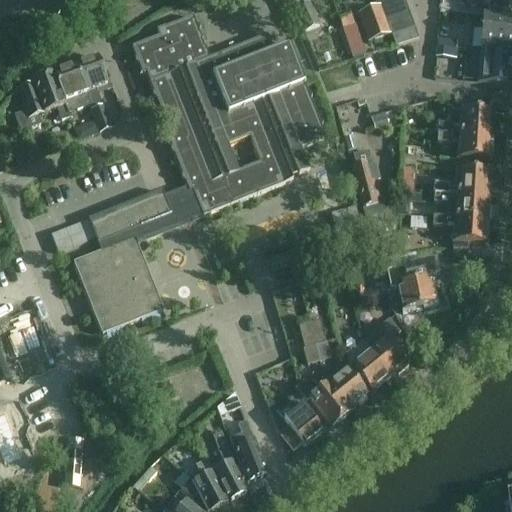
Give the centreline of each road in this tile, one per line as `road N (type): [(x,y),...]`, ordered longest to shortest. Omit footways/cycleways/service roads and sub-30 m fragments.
road 1 (residential): [(296,492),(217,328),(199,326),(96,367),(69,355),(10,194),(19,177),(111,141),(127,126),(101,37)]
road 2 (residential): [(296,492),(486,331),(499,305),(511,229)]
